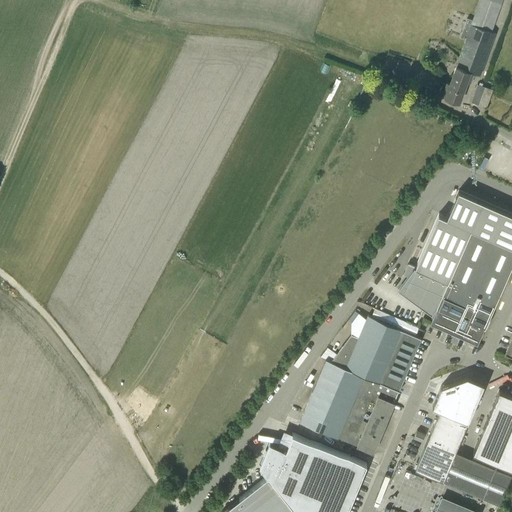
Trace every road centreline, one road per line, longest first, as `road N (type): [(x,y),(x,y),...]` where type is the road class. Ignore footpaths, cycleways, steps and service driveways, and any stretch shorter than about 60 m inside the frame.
road 1 (unclassified): [(449,171),(189,511)]
road 2 (track): [(91,0),(410,75),(470,114)]
road 3 (track): [(0,274),(42,310),(184,511)]
road 4 (unclassified): [(368,511),(433,366),(447,360),(480,368)]
road 5 (track): [(0,174),(78,0)]
